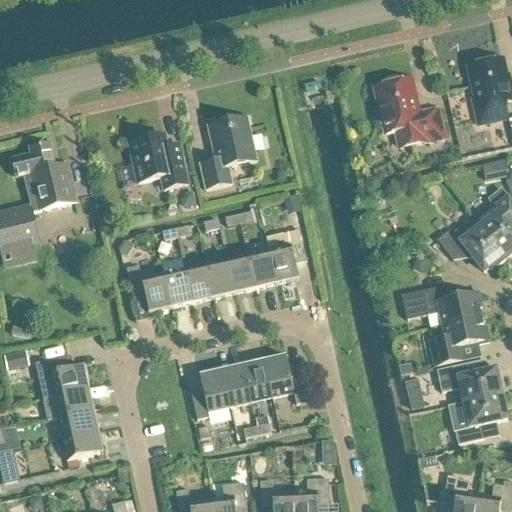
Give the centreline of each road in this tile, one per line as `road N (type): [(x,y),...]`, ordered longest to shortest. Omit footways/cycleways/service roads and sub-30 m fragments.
road 1 (residential): [(358,511),(325,357),(316,337),(289,323),(152,354),(127,372),(125,406),(149,511)]
road 2 (residential): [(432,0),(0,100)]
